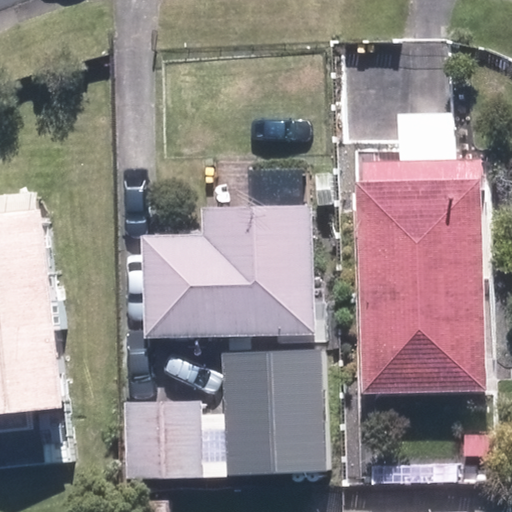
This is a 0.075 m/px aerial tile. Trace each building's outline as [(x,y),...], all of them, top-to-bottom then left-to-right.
[(493,178),(369,179),(370,385),(493,385),(493,178)] [(327,323),(322,198),(215,202),(217,227),(157,230),(161,330),(327,323)] [(0,405),(82,397),(62,200),(0,206),(0,405)] [(335,465),(330,345),(236,348),(240,468),(335,465)] [(207,400),(140,402),(142,471),(209,469),(207,400)] [(179,511),(180,489),(137,490),(136,511),(179,511)] [(485,511),(485,503),(334,507),(334,511),(485,511)]
